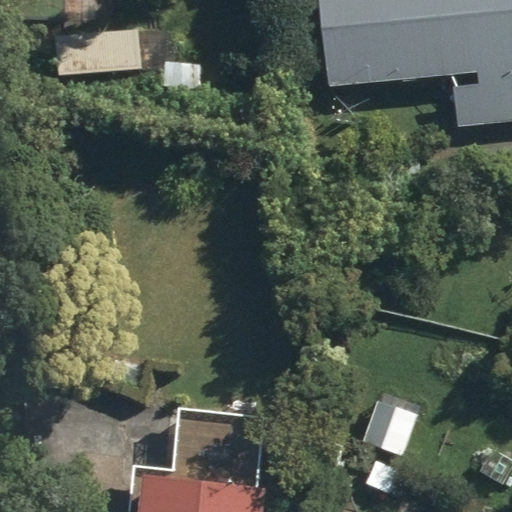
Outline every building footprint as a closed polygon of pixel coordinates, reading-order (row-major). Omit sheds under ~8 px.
[(64,25),(63,0),(19,0),(20,25),(64,25)] [(511,0),(319,0),(329,95),(452,82),(458,134),(511,128),(511,0)] [(144,84),(139,37),(46,47),(51,94),(144,84)] [(506,358),(458,349),(451,384),(500,394),(506,358)] [(423,412),(377,399),(362,452),(408,465),(423,412)] [(265,511),(267,498),(145,486),(142,511),(265,511)]
